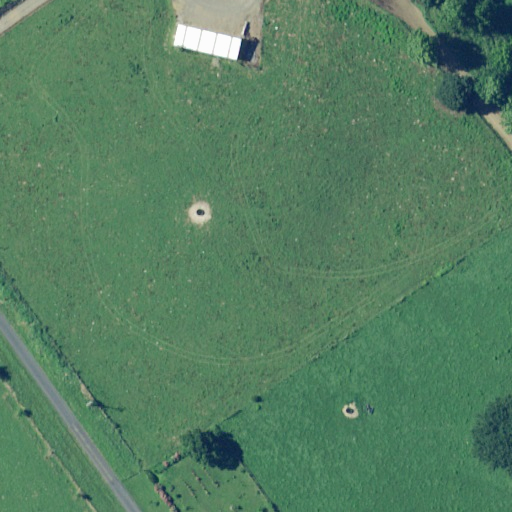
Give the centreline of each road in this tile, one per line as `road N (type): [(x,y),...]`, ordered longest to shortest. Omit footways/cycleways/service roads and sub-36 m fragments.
road 1 (unclassified): [(0,328),(129,511)]
road 2 (unknown): [(392,0),(511,164)]
